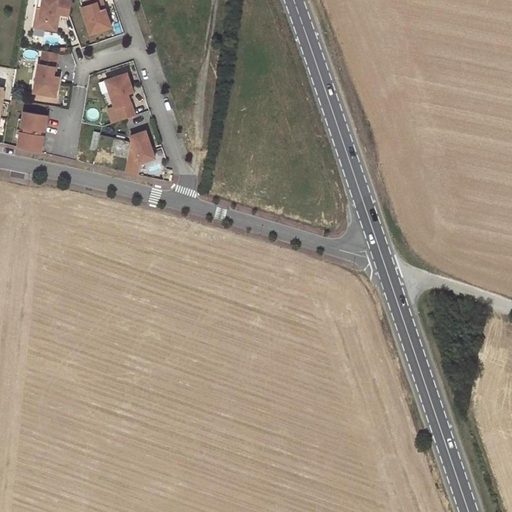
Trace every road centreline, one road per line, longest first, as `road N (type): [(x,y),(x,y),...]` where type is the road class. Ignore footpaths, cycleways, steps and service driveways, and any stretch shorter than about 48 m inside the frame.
road 1 (secondary): [(382,261),(293,0)]
road 2 (secondary): [(467,511),(382,261)]
road 3 (residential): [(192,203),(122,0)]
road 4 (residential): [(192,203),(382,261)]
road 5 (residential): [(0,160),(192,203)]
road 6 (track): [(511,305),(382,261)]
